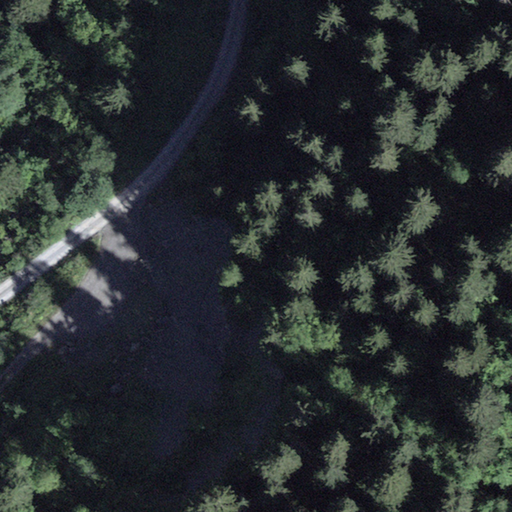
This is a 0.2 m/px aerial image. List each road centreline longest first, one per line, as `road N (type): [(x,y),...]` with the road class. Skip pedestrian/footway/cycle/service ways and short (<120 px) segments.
road 1 (track): [(0,300),(139,193),(177,151),(222,75),(241,0)]
road 2 (track): [(0,383),(105,275),(139,193)]
